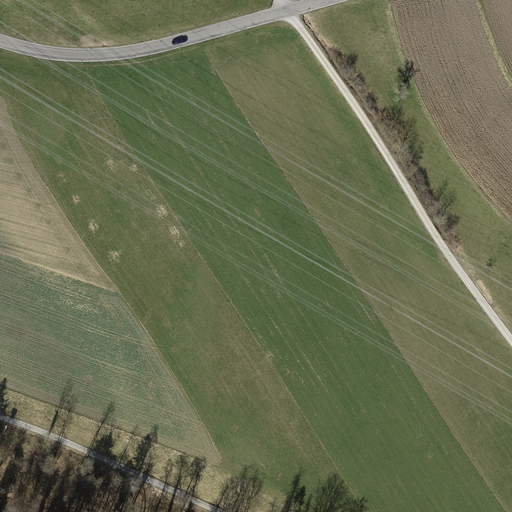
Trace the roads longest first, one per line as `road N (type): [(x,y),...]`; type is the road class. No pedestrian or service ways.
road 1 (track): [(288,10),(511,340)]
road 2 (tertiary): [(326,0),(118,52),(56,53),(0,40)]
road 3 (track): [(0,417),(222,511)]
